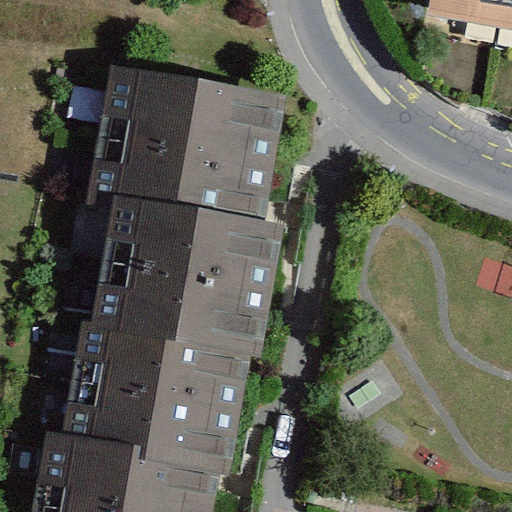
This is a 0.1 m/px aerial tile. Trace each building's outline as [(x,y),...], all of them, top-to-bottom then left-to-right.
[(511,0),(430,0),(426,23),(511,38),(511,0)] [(251,243),(273,114),(96,84),(74,211),(107,215),(251,243)] [(278,248),(251,243),(107,215),(81,348),(245,378),(253,381),(278,248)] [(245,378),(81,348),(69,346),(49,454),(214,479),(225,484),(245,378)] [(209,511),(214,479),(49,454),(33,452),(23,511),(209,511)]
